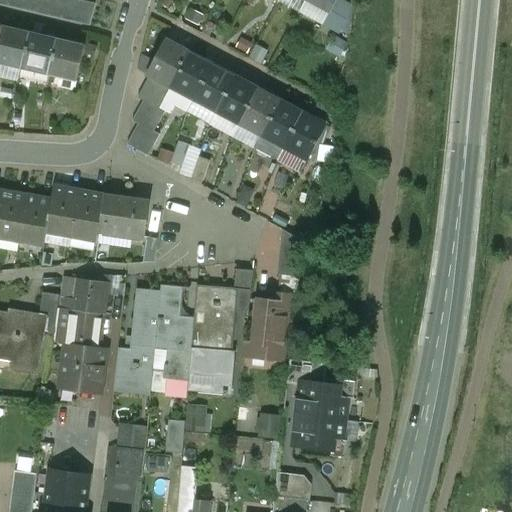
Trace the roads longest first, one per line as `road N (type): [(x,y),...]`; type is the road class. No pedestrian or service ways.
road 1 (primary): [(476,0),(443,338),(403,511)]
road 2 (residential): [(103,147),(206,194),(216,238),(209,256),(0,278)]
road 3 (residential): [(103,147),(141,0)]
